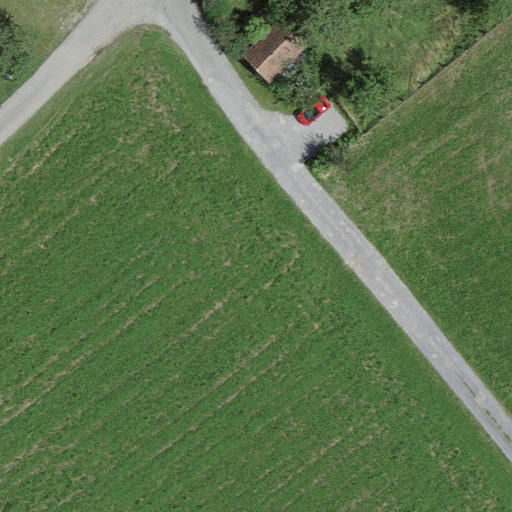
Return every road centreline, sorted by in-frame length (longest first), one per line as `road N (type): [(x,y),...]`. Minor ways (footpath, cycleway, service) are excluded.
road 1 (track): [(511,446),(144,0)]
road 2 (unclassified): [(104,0),(0,103)]
